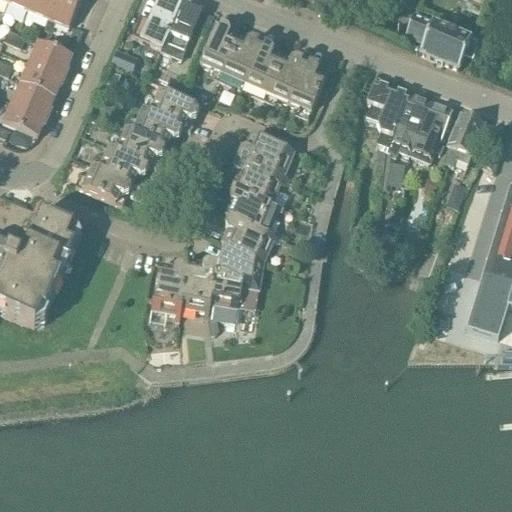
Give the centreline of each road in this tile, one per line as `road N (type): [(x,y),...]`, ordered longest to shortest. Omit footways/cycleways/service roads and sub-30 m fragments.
road 1 (residential): [(511,114),(221,0)]
road 2 (residential): [(34,176),(52,162),(123,1)]
road 3 (residential): [(132,237),(227,128)]
